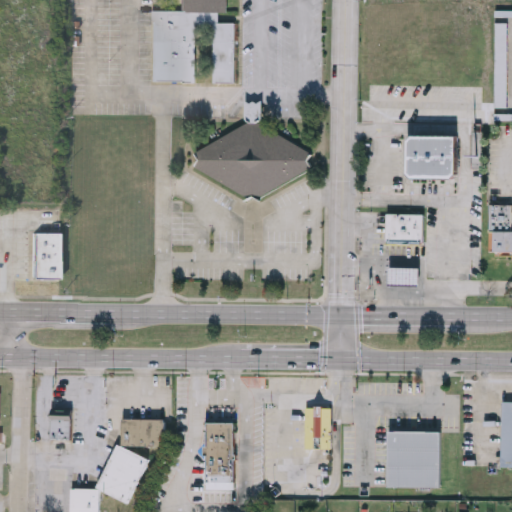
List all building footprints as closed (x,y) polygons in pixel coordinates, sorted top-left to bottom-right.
[(152,82),(153,9),(183,10),(183,0),(227,0),(227,12),(219,12),(218,22),(235,22),(235,83),(212,83),(213,25),(196,25),(196,82),(152,82)] [(496,106),(496,21),(509,21),(509,106),(496,106)] [(195,164),(199,158),(195,151),(246,121),(245,100),(261,100),(261,121),(311,152),(308,158),(312,166),(261,197),(245,197),(195,164)] [(409,133),(457,134),(456,176),(409,176),(409,133)] [(495,249),(489,249),(489,202),(511,202),(511,253),(495,253),(495,249)] [(387,241),(387,212),(423,212),(423,241),(387,241)] [(60,232),(60,279),(33,279),(33,232),(60,232)] [(420,265),(420,283),(389,283),(389,265),(420,265)] [(511,468),(502,468),(503,403),(511,403),(511,468)] [(305,448),(305,408),(332,408),(332,448),(305,448)] [(72,440),(51,440),(52,414),(72,414),(72,440)] [(121,444),(121,417),(164,418),(164,445),(121,444)] [(235,421),(234,488),(206,488),(207,421),(235,421)] [(441,486),(388,486),(388,430),(441,430),(441,486)] [(118,443),(149,458),(128,501),(97,486),(118,443)] [(70,511),(71,488),(100,488),(99,511),(70,511)]
